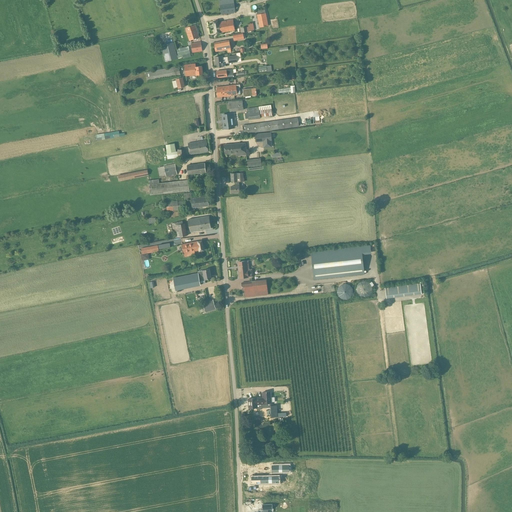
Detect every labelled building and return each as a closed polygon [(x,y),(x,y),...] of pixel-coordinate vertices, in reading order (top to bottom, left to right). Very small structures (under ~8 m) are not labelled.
[(233,0),(222,0),(219,0),(221,15),(236,13),(233,0)] [(268,26),(265,9),(256,11),(260,27),(268,26)] [(235,30),(233,20),(218,22),(218,21),(213,22),(215,34),(235,30)] [(254,30),(252,23),(248,24),(248,26),(241,28),(242,33),(254,30)] [(185,28),(190,41),(199,38),(195,25),(185,28)] [(190,53),(188,46),(177,49),(178,55),(177,55),(171,32),(158,34),(165,62),(178,59),(183,57),(183,55),(190,53)] [(231,52),(230,49),(229,40),(214,43),(216,52),(227,50),(228,53),(231,52)] [(202,51),(201,42),(191,44),(192,53),(202,51)] [(237,62),(237,56),(222,57),(222,56),(214,57),(216,68),(226,67),(225,64),(237,62)] [(202,66),(195,67),(195,63),(184,65),(185,76),(203,74),(202,66)] [(180,76),(178,66),(145,72),(147,82),(180,76)] [(233,76),(233,70),(227,70),(216,71),(217,78),(227,77),(227,76),(233,76)] [(185,87),(183,77),(176,79),(176,80),(172,81),(174,88),(178,87),(178,89),(185,87)] [(240,88),(240,85),(217,87),(218,97),(237,95),(236,88),(240,88)] [(253,96),(252,89),(243,90),(244,97),(253,96)] [(191,97),(176,99),(178,108),(192,106),(191,97)] [(244,110),(242,100),(228,102),(230,112),(244,110)] [(262,110),(262,107),(247,109),(249,120),(260,118),(260,117),(272,115),(272,109),(262,110)] [(233,125),(232,118),(231,119),(230,114),(223,115),(224,129),(232,128),(231,125),(233,125)] [(299,126),(298,119),(298,118),(242,125),(244,134),(299,126)] [(120,131),(96,134),(97,140),(126,136),(125,132),(120,133),(120,131)] [(262,134),(263,146),(272,145),(271,140),(271,133),(262,134)] [(208,152),(206,140),(188,143),(190,155),(208,152)] [(246,154),(245,143),(224,145),(225,154),(241,153),(241,155),(246,154)] [(176,152),(175,144),(166,145),(167,159),(186,157),(185,149),(177,150),(177,152),(176,152)] [(261,165),(261,158),(247,160),(248,167),(261,165)] [(206,172),(204,163),(187,165),(188,174),(206,172)] [(177,175),(175,164),(164,166),(158,168),(159,177),(166,175),(167,177),(177,175)] [(148,175),(147,170),(118,175),(119,181),(120,181),(148,175)] [(231,183),(235,182),(235,186),(231,186),(231,193),(239,192),(239,183),(239,182),(244,182),(243,173),(230,173),(231,183)] [(159,183),(159,179),(149,180),(150,195),(193,190),(193,186),(189,187),(188,180),(159,183)] [(209,206),(207,196),(191,198),(192,208),(209,206)] [(185,201),(178,202),(177,201),(166,202),(167,211),(179,210),(178,208),(186,207),(185,201)] [(211,228),(209,216),(188,220),(190,232),(211,228)] [(183,224),(182,221),(172,223),(175,238),(187,235),(185,223),(183,224)] [(113,245),(125,241),(123,236),(111,239),(113,245)] [(182,245),(183,250),(184,257),(195,255),(195,251),(199,250),(199,251),(204,250),(202,241),(198,241),(198,242),(182,245)] [(159,251),(158,245),(141,248),(142,254),(159,251)] [(365,274),(361,246),(311,252),(314,280),(365,274)] [(248,277),(252,276),(252,269),(249,270),(247,261),(238,262),(240,278),(248,277)] [(209,269),(203,270),(197,271),(198,273),(173,278),(176,290),(201,285),(200,281),(211,278),(209,269)] [(369,283),(365,281),(361,282),(358,285),(356,289),(358,293),(361,296),(365,297),(369,295),(372,291),(372,287),(369,283)] [(269,296),(269,295),(267,282),(252,284),(252,283),(242,284),(243,292),(244,292),(245,299),(269,296)] [(422,294),(420,283),(385,288),(387,298),(422,294)] [(353,293),(352,289),(349,285),(345,284),(341,285),(338,288),(337,292),(339,296),(342,299),(347,299),(350,297),(353,293)] [(202,302),(203,304),(198,306),(200,313),(205,311),(205,312),(216,309),(213,299),(202,302)] [(432,363),(432,356),(419,356),(419,361),(414,361),(414,363),(412,363),(412,364),(432,363)] [(265,407),(265,408),(270,408),(270,411),(277,410),(277,404),(271,404),(271,391),(262,392),(263,398),(249,399),(249,408),(256,408),(257,409),(262,409),(263,408),(263,407),(265,407)] [(287,486),(274,486),(274,495),(287,494),(287,486)]
